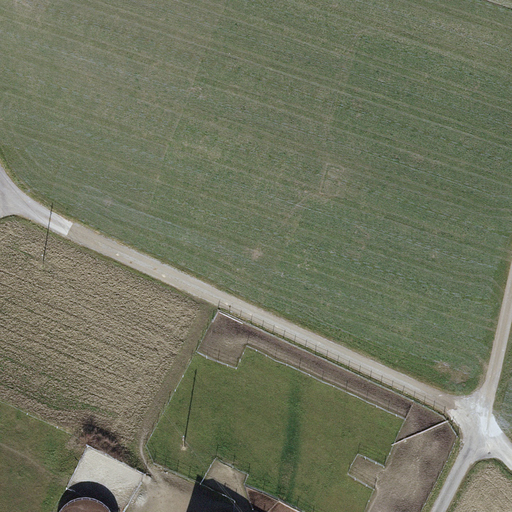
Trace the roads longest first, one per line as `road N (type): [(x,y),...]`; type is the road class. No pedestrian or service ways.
road 1 (track): [(0,184),(6,198),(479,410)]
road 2 (track): [(511,287),(479,410)]
